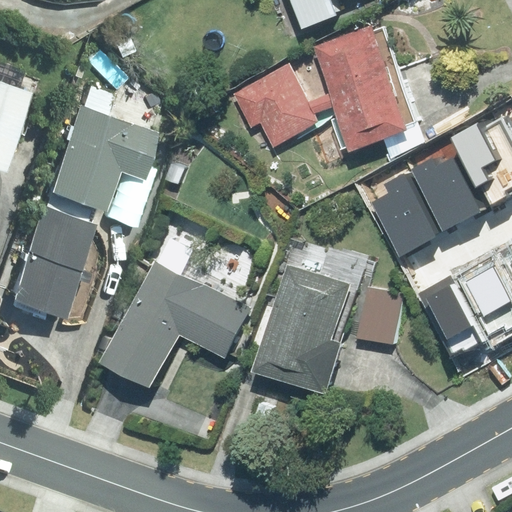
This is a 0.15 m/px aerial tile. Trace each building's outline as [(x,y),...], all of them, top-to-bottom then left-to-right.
[(298,0),(309,27),(343,14),(337,0),(298,0)] [(414,129),(376,23),(316,44),(354,150),(414,129)] [(292,62),(235,93),(254,128),(264,122),(277,145),(324,119),(292,62)] [(0,154),(25,87),(0,77),(0,154)] [(149,129),(72,101),(40,186),(92,205),(108,165),(132,174),(149,129)] [(375,203),(401,252),(511,192),(511,126),(505,113),(450,142),(457,155),(437,165),(434,158),(386,184),(391,194),(375,203)] [(174,162),(168,179),(180,183),(187,167),(174,162)] [(90,222),(36,202),(2,296),(56,316),(90,222)] [(511,243),(415,295),(450,360),(485,342),(492,349),(511,337),(511,243)] [(254,307),(157,260),(107,363),(157,387),(182,335),(230,358),(254,307)] [(290,264),(258,371),(333,393),(348,343),(339,340),(356,284),(290,264)] [(397,344),(405,292),(370,287),(362,338),(397,344)] [(276,406),(262,402),(258,418),(272,422),(276,406)]
